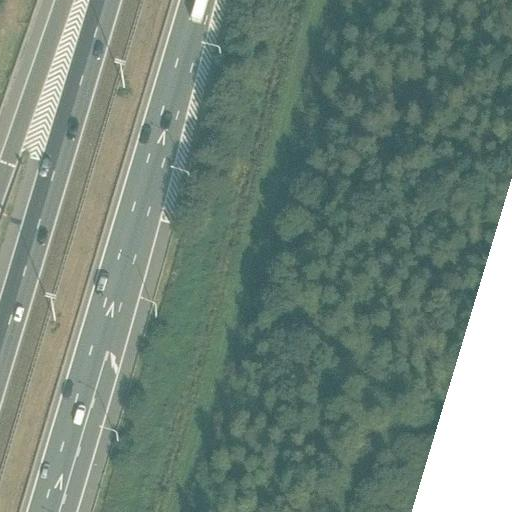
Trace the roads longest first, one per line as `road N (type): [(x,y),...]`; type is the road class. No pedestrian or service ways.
road 1 (motorway): [(45,511),(193,0)]
road 2 (motorway): [(102,0),(0,340)]
road 3 (motorway): [(59,0),(0,178)]
